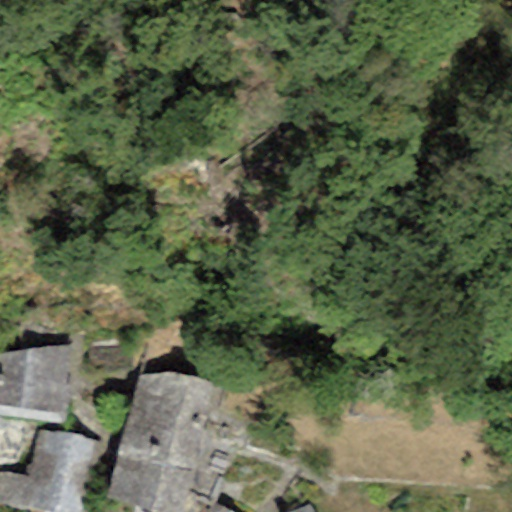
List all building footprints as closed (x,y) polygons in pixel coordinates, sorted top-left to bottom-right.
[(126,339),(84,344),(88,373),(130,368),(126,339)] [(0,406),(65,415),(72,348),(0,354),(0,406)] [(167,372),(141,376),(107,497),(158,511),(181,511),(210,382),(167,372)] [(81,511),(95,441),(38,430),(28,480),(0,474),(0,503),(45,511),(81,511)] [(230,511),(211,501),(204,511),(230,511)]
